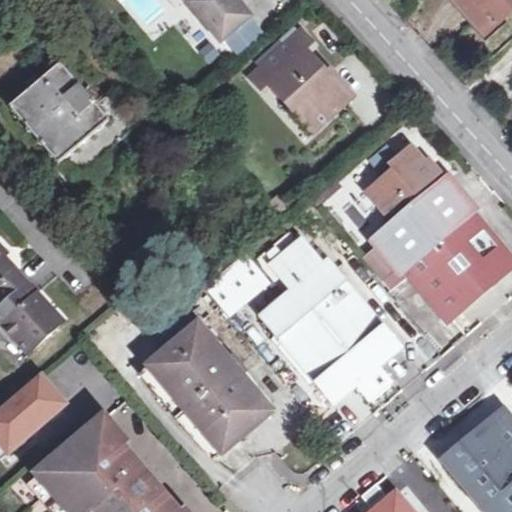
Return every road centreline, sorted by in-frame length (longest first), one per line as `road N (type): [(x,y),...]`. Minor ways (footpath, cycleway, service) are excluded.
road 1 (residential): [(511,342),(315,511)]
road 2 (residential): [(354,0),(510,181)]
